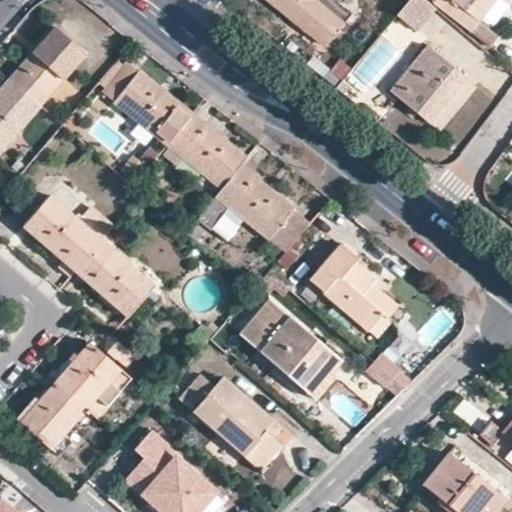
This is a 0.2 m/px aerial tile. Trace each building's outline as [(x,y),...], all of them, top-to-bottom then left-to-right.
[(323,46),(341,23),(314,1),(315,0),(266,0),(299,26),(321,44),(323,46)] [(406,0),(396,14),(415,30),(434,7),(431,5),(425,0),(406,0)] [(434,7),(466,34),(493,0),(501,0),(507,4),(509,0),(434,0),(431,5),(434,7)] [(299,26),(292,35),(313,53),(321,44),(299,26)] [(83,54),(52,27),(11,73),(5,79),(36,107),(83,54)] [(390,91),(429,122),(464,79),(424,47),(390,91)] [(135,72),(121,60),(97,90),(111,101),(135,72)] [(164,145),(190,113),(136,70),(135,72),(111,101),(110,102),(164,145)] [(0,147),(36,107),(5,79),(0,85),(0,147)] [(237,164),(243,156),(190,113),(164,145),(217,189),(237,164)] [(209,229),(227,207),(243,221),(267,239),(269,237),(284,251),(306,225),(289,212),(291,209),(237,164),(217,189),(194,218),(209,229)] [(175,181),(167,174),(158,185),(166,192),(175,181)] [(112,225),(88,205),(76,219),(46,195),(21,224),(61,260),(55,267),(66,277),(73,269),(99,239),(112,225)] [(209,229),(225,242),(243,221),(227,207),(209,229)] [(125,314),(151,284),(99,239),(73,269),(125,314)] [(339,243),(310,278),(366,327),(379,311),(385,315),(394,303),(378,288),(369,281),(373,276),(353,260),(356,257),(339,243)] [(373,276),(369,281),(378,288),(382,283),(373,276)] [(274,334),(284,342),(271,359),(305,389),(324,367),(329,371),(339,359),(270,301),(242,333),(260,350),(274,334)] [(366,327),(373,335),(388,318),(385,315),(379,311),(366,327)] [(284,342),(274,334),(260,350),(271,359),(284,342)] [(117,367),(88,341),(53,381),(82,407),(95,418),(109,402),(96,391),(117,367)] [(388,377),(390,375),(396,368),(397,367),(380,352),(371,362),(388,377)] [(388,377),(371,362),(363,372),(380,386),(381,386),(388,377)] [(329,371),(324,367),(305,389),(315,397),(333,375),(329,371)] [(390,375),(388,377),(401,387),(410,379),(396,368),(390,375)] [(198,372),(178,396),(259,468),(281,443),(272,435),(263,428),(272,418),(222,375),(213,385),(198,372)] [(388,377),(381,386),(392,395),(401,387),(388,377)] [(19,419),(49,446),(80,410),(82,407),(53,381),(19,419)] [(511,415),(499,430),(511,440),(511,415)] [(263,428),(272,435),(280,426),(272,418),(263,428)] [(164,467),(174,456),(156,440),(124,475),(142,491),(164,467)] [(457,511),(489,511),(501,499),(444,454),(421,482),(457,511)] [(182,464),(174,456),(164,467),(172,475),(182,464)] [(191,511),(211,490),(182,464),(172,475),(164,467),(142,491),(156,504),(165,511),(191,511)] [(17,511),(0,496),(0,511),(17,511)]
